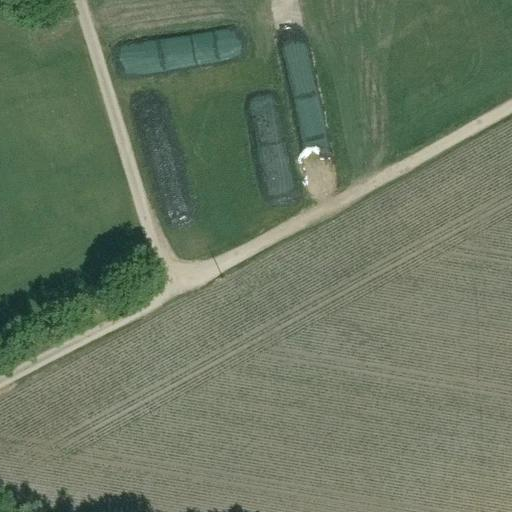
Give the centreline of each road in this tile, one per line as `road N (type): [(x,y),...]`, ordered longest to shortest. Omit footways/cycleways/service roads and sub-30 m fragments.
road 1 (track): [(211,273),(511,109)]
road 2 (residential): [(0,382),(211,273)]
